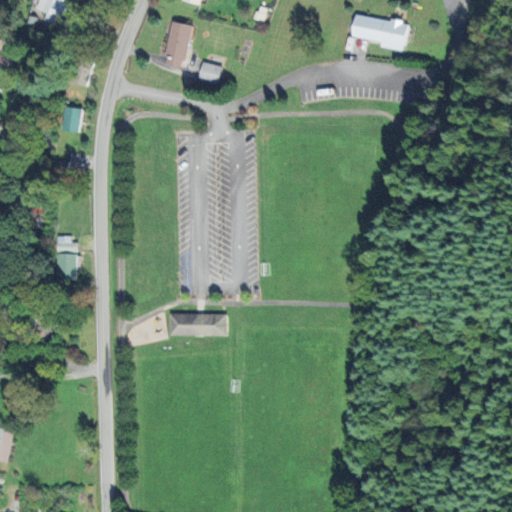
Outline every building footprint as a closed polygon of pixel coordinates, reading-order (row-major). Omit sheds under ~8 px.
[(63,0),(38,0),(36,9),(47,12),(44,20),(61,25),(67,3),(63,2),(63,0)] [(351,36),(381,41),(380,47),(403,50),(408,22),(355,14),(351,36)] [(192,25),(172,20),(163,64),(183,68),(192,25)] [(0,64),(12,65),(13,53),(8,53),(8,39),(0,38),(0,64)] [(218,84),(221,65),(201,62),(198,81),(218,84)] [(63,130),(80,132),(82,108),(65,106),(63,130)] [(71,235),(57,236),(57,252),(78,252),(77,242),(72,242),(71,235)] [(76,253),(57,253),(57,278),(76,278),(76,253)] [(226,336),(226,314),(169,313),(169,335),(226,336)] [(53,348),(59,325),(42,321),(36,344),(53,348)] [(0,460),(8,462),(14,430),(0,427),(0,460)]
